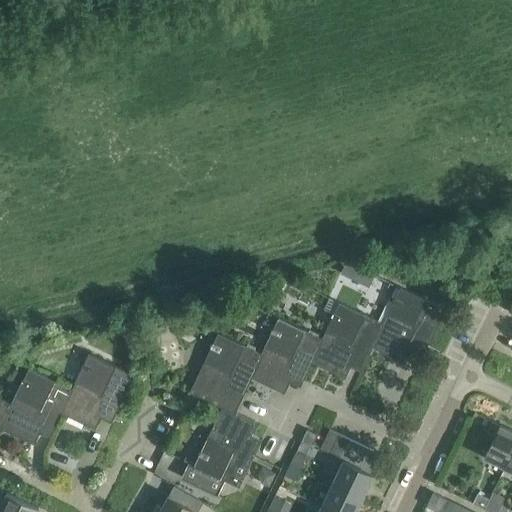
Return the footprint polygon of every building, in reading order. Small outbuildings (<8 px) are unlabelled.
[(402,287),(384,323),(385,323),(373,346),(406,362),(419,336),(429,342),(446,308),(402,287)] [(341,303),(323,339),(313,361),(346,377),(358,352),(368,357),(373,346),(385,323),(384,323),(341,303)] [(280,318),(263,354),(263,355),(253,377),(285,392),(297,367),(308,372),(313,361),(323,339),(280,318)] [(191,390),(223,406),(235,412),(236,411),(241,400),(231,395),(242,371),(253,377),(263,355),(263,354),(218,333),(199,373),(191,390)] [(127,341),(126,341),(134,363),(146,359),(138,337),(127,341)] [(91,353),(73,390),(63,412),(96,428),(108,402),(119,408),(135,374),(91,353)] [(30,369),(13,404),(14,405),(3,427),(35,443),(47,418),(57,422),(63,412),(73,390),(30,369)] [(14,405),(13,404),(0,398),(0,425),(3,427),(14,405)] [(235,412),(223,406),(202,450),(200,450),(198,453),(200,453),(196,464),(190,461),(183,477),(219,494),(226,479),(240,486),(256,452),(246,447),(258,422),(236,411),(235,412)] [(485,456),(505,466),(511,451),(511,429),(501,424),(485,456)] [(302,439),(313,444),(318,433),(308,428),(302,439)] [(321,448),(331,452),(340,433),(330,428),(321,448)] [(331,452),(340,457),(349,438),(340,433),(331,452)] [(340,457),(344,459),(350,462),(359,443),(349,438),(340,457)] [(359,443),(350,462),(360,467),(369,447),(359,443)] [(360,467),(370,471),(379,452),(369,447),(360,467)] [(292,462),(301,466),(307,455),(297,450),(292,462)] [(344,459),(333,482),(364,497),(375,474),(370,471),(360,467),(350,462),(344,459)] [(285,474),(295,479),(301,466),(292,462),(285,474)] [(333,482),(322,505),(337,511),(356,511),(364,497),(333,482)] [(175,485),(169,494),(199,511),(204,501),(175,485)] [(7,491),(0,506),(0,511),(37,511),(40,507),(7,491)] [(485,508),(493,511),(506,511),(509,507),(502,504),(505,497),(494,491),(490,498),(485,508)] [(473,502),(485,508),(490,498),(478,492),(473,502)] [(441,507),(450,511),(453,511),(458,503),(437,493),(431,506),(440,510),(441,507)] [(169,494),(159,511),(197,511),(199,511),(169,494)] [(275,495),(270,506),(280,511),(285,499),(275,495)] [(475,511),(458,503),(453,511),(475,511)]
